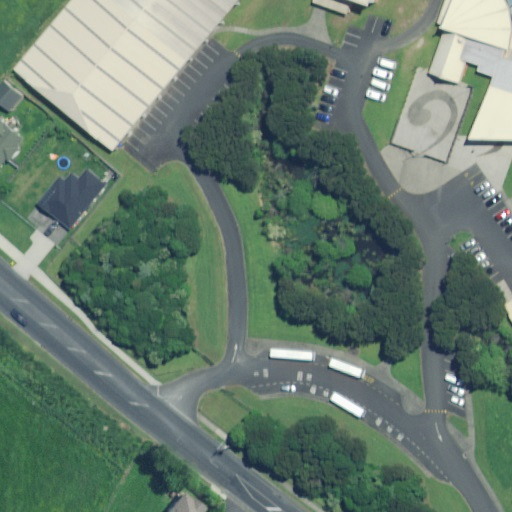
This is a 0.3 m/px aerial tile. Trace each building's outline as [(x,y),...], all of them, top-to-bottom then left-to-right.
[(237,0),(76,0),(18,69),(111,147),(112,148),(237,0)] [(450,0),(442,22),(449,25),(431,74),(461,84),(469,58),(484,63),(482,70),(498,75),(478,139),(511,139),(511,58),(511,54),(511,4),(510,0),(450,0)] [(23,98),(3,82),(0,85),(0,103),(11,112),(23,98)] [(12,162),(21,150),(18,147),(24,140),(0,121),(0,169),(8,159),(12,162)] [(54,218),(55,215),(72,229),(107,188),(88,171),(79,181),(72,176),(65,183),(61,179),(41,203),(39,205),(54,218)] [(201,511),(203,510),(180,492),(164,511),(201,511)]
